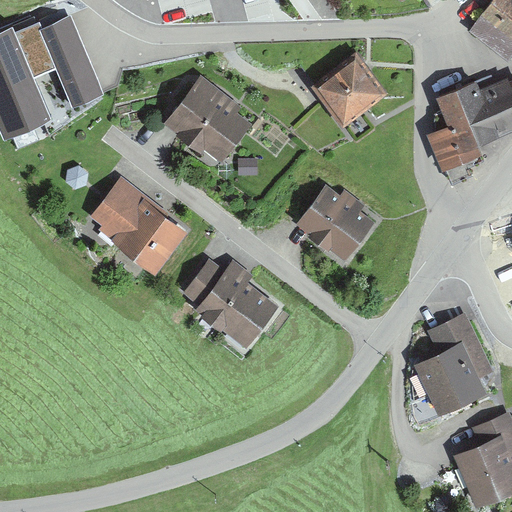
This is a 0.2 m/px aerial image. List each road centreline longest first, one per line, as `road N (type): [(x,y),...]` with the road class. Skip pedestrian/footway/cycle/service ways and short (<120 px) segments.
road 1 (unclassified): [(460,236),(352,381),(297,428),(155,483),(10,511)]
road 2 (residential): [(464,0),(427,28),(425,97),(429,161),(460,236)]
